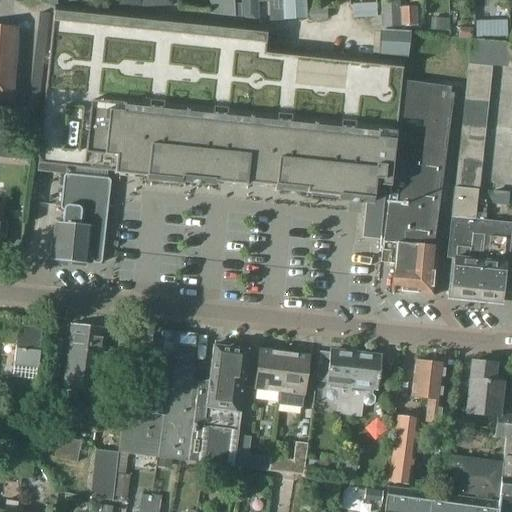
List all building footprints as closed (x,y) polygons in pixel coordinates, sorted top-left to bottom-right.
[(42,0),(42,9),(55,9),(54,0),(42,0)] [(219,0),(220,15),(235,17),(233,0),(219,0)] [(303,0),(295,0),(280,0),(281,1),(282,21),(282,22),(305,21),(305,11),(304,0),(303,0)] [(270,21),(282,21),(281,1),(269,2),(270,21)] [(379,29),(398,29),(397,2),(378,3),(379,29)] [(353,20),(376,17),(375,4),(352,7),(353,20)] [(255,23),(259,23),(258,6),(241,6),(242,23),(243,23),(255,23)] [(400,26),(417,25),(416,7),(399,7),(400,26)] [(325,11),(305,11),(305,21),(325,20),(325,11)] [(35,136),(50,14),(40,13),(24,135),(35,136)] [(377,188),(387,189),(389,189),(404,80),(404,68),(266,54),(268,35),(54,13),(38,164),(115,172),(115,174),(147,177),(146,180),(181,183),(181,181),(375,201),(377,188)] [(448,31),(449,19),(430,17),(429,30),(448,31)] [(0,101),(12,102),(17,28),(0,26),(0,101)] [(471,39),(471,36),(472,28),(459,27),(458,35),(458,38),(471,39)] [(410,36),(383,32),(381,52),(407,55),(410,36)] [(505,70),(507,45),(469,41),(467,65),(490,68),(505,70)] [(489,80),(490,68),(467,65),(466,78),(489,80)] [(488,92),(489,80),(466,78),(464,90),(488,92)] [(404,80),(389,189),(387,189),(380,253),(390,254),(389,267),(395,267),(392,293),(433,297),(438,250),(435,249),(438,221),(454,93),(450,93),(451,87),(404,80)] [(486,105),(488,93),(464,90),(463,103),(486,105)] [(485,117),(486,105),(463,103),(462,115),(485,117)] [(484,130),(485,117),(462,115),(461,127),(484,130)] [(483,142),(484,130),(461,127),(459,140),(483,142)] [(481,154),(483,142),(459,140),(458,152),(481,154)] [(480,167),(481,154),(458,152),(457,164),(480,167)] [(479,179),(480,167),(457,164),(456,177),(479,179)] [(107,179),(67,175),(65,176),(63,178),(60,207),(61,209),(63,211),(62,224),(55,223),(52,256),(51,256),(51,260),(52,261),(52,260),(53,260),(53,263),(68,265),(68,262),(90,264),(98,265),(101,264),(102,261),(103,254),(100,253),(103,231),(104,231),(105,227),(103,227),(105,209),(107,209),(107,205),(106,205),(107,187),(110,188),(111,183),(110,180),(107,179)] [(478,191),(479,179),(456,177),(454,189),(478,191)] [(478,223),(473,223),(476,192),(454,189),(447,259),(454,260),(450,299),(475,301),(483,224),(484,217),(478,216),(478,223)] [(497,192),(496,203),(509,205),(510,194),(497,192)] [(509,266),(510,257),(511,241),(511,226),(483,224),(475,301),(500,304),(504,265),(509,266)] [(38,384),(43,330),(20,327),(21,320),(0,317),(0,342),(18,345),(15,366),(13,382),(38,384)] [(112,391),(116,355),(103,353),(106,329),(72,325),(65,385),(112,391)] [(188,463),(198,383),(191,378),(195,336),(154,333),(148,402),(124,400),(124,401),(120,428),(116,453),(188,463)] [(234,469),(239,437),(249,351),(213,345),(208,381),(198,383),(188,463),(234,469)] [(260,351),(255,391),(279,394),(284,354),(260,351)] [(348,416),(355,356),(320,351),(316,382),(331,383),(330,390),(326,393),(326,397),(329,401),(334,402),(337,399),(335,414),(348,416)] [(279,394),(278,406),(302,409),(304,397),(309,357),(284,354),(279,394)] [(377,389),(380,359),(355,356),(348,416),(361,417),(362,402),(365,406),(370,406),(374,403),(375,398),(372,395),(372,389),(377,389)] [(449,425),(451,406),(443,405),(447,364),(415,361),(412,397),(430,399),(428,423),(449,425)] [(483,416),(497,418),(499,411),(502,383),(494,382),(495,365),(473,362),(469,408),(483,411),(483,416)] [(120,428),(124,401),(88,397),(85,424),(120,428)] [(509,412),(499,411),(497,418),(495,437),(507,439),(509,412)] [(503,477),(511,478),(511,412),(509,412),(507,439),(505,463),(503,477)] [(410,485),(418,420),(397,417),(388,482),(410,485)] [(77,463),(82,441),(60,436),(55,458),(77,463)] [(246,470),(251,439),(239,437),(234,469),(246,470)] [(303,476),(307,443),(295,442),(291,475),(303,476)] [(111,502),(116,453),(94,451),(89,499),(111,502)] [(501,500),(503,477),(505,463),(444,456),(443,470),(454,472),(452,493),(501,500)] [(321,474),(323,462),(308,460),(307,472),(321,474)] [(11,476),(22,478),(24,463),(13,462),(11,476)] [(354,483),(357,464),(342,462),(339,481),(354,483)] [(34,464),(24,463),(22,478),(32,479),(34,464)] [(127,498),(130,475),(118,474),(114,496),(127,498)] [(511,478),(503,477),(501,500),(501,502),(511,504),(511,478)] [(338,483),(323,480),(322,491),(336,493),(338,483)] [(388,487),(384,511),(497,511),(499,502),(425,492),(388,487)] [(365,489),(364,499),(381,501),(382,491),(365,489)] [(16,511),(18,503),(6,501),(4,511),(0,511),(16,511)]
